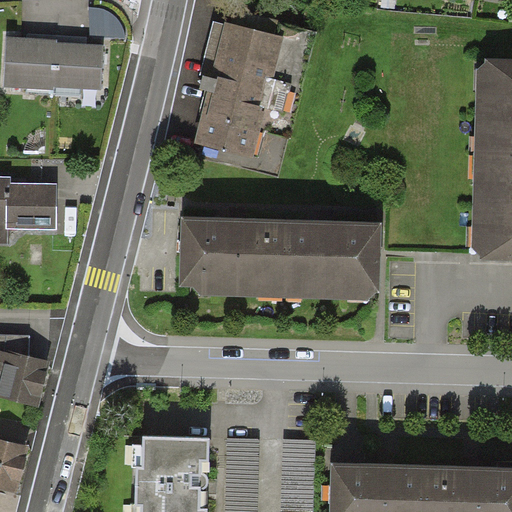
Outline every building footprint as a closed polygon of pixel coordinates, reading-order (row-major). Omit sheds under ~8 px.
[(275,42),(225,30),(196,150),(252,163),(261,128),(294,136),(319,37),(279,27),(275,42)] [(54,45),(2,43),(0,90),(52,92),(54,45)] [(106,48),(54,45),(52,92),(104,94),(106,48)] [(511,67),(486,67),(482,253),(511,253),(511,67)] [(12,181),(0,181),(0,231),(54,232),(55,189),(12,188),(12,181)] [(370,290),(372,228),(180,222),(178,284),(370,290)] [(49,364),(0,351),(0,397),(38,407),(49,364)] [(149,437),(147,511),(208,511),(210,438),(149,437)] [(28,446),(0,438),(0,490),(15,495),(28,446)] [(257,511),(258,440),(231,440),(230,511),(257,511)] [(313,511),(314,442),(286,441),(285,511),(313,511)] [(428,511),(429,470),(330,468),(328,511),(428,511)] [(511,511),(511,471),(429,470),(428,511),(511,511)]
